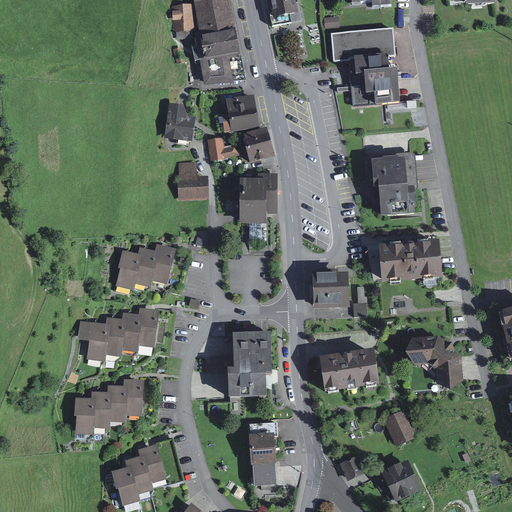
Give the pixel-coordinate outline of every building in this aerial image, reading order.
[(193,0),(205,84),(229,81),(226,57),(238,56),(230,0),(193,0)] [(276,0),(280,20),(305,14),(301,0),(276,0)] [(190,5),(172,6),(175,34),(192,32),(190,5)] [(342,11),(331,12),(331,22),(342,22),(342,11)] [(349,62),(351,76),(388,73),(386,58),(395,57),(393,30),(331,36),(334,64),(349,62)] [(388,73),(351,76),(352,88),(354,107),(398,102),(395,72),(388,73)] [(229,133),(263,126),(257,98),(235,102),(237,113),(225,116),(229,133)] [(171,150),(194,152),(196,117),(187,116),(181,109),(173,109),(171,150)] [(275,157),(268,130),(247,136),(254,163),(275,157)] [(220,139),(210,141),(213,160),(237,157),(236,148),(222,150),(220,139)] [(381,190),(413,188),(416,188),(414,157),(384,159),(385,163),(374,164),(376,191),(381,190)] [(181,185),(182,204),(209,202),(208,184),(200,185),(199,170),(186,171),(186,185),(181,185)] [(259,182),(242,182),(242,223),(264,223),(264,212),(275,212),(275,178),(259,178),(259,182)] [(413,188),(381,190),(383,217),(413,215),(413,208),(414,208),(413,188)] [(152,254),(146,280),(159,284),(168,249),(154,246),(152,254)] [(381,251),(383,280),(439,276),(437,247),(381,251)] [(136,259),(130,283),(144,287),(146,280),(152,254),(139,251),(136,259)] [(112,289),(128,293),(130,283),(136,259),(129,257),(120,255),(112,289)] [(315,279),(315,305),(344,305),(344,278),(315,279)] [(352,317),(365,317),(364,304),(352,304),(352,317)] [(136,314),(133,344),(147,346),(151,309),(137,307),(136,314)] [(511,308),(502,310),(511,354),(511,308)] [(119,319),(116,348),(132,350),(133,344),(136,314),(120,313),(119,319)] [(103,323),(100,353),(115,355),(116,348),(119,319),(103,317),(103,323)] [(82,361),(99,362),(100,353),(103,323),(95,322),(86,321),(82,361)] [(264,376),(270,376),(269,336),(235,338),(236,374),(229,374),(230,399),(264,398),(264,376)] [(403,339),(405,364),(423,363),(435,373),(436,387),(459,386),(457,358),(433,338),(403,339)] [(322,362),(326,392),(377,384),(372,354),(322,362)] [(120,386),(119,414),(135,415),(135,380),(120,380),(120,386)] [(105,392),(105,420),(119,420),(119,414),(120,386),(105,386),(105,392)] [(91,400),(90,427),(105,427),(105,420),(105,392),(90,392),(91,400)] [(75,400),(74,433),(90,434),(90,427),(91,400),(81,400),(75,400)] [(397,444),(411,438),(400,414),(386,421),(397,444)] [(273,422),(247,423),(249,484),(274,483),(273,422)] [(139,454),(148,484),(163,480),(151,441),(136,446),(139,454)] [(128,468),(136,495),(150,491),(148,484),(139,454),(125,458),(128,468)] [(348,481),(363,475),(357,460),(342,465),(348,481)] [(414,487),(405,465),(384,474),(393,496),(414,487)] [(122,506),(138,501),(136,495),(128,468),(113,472),(122,506)]
